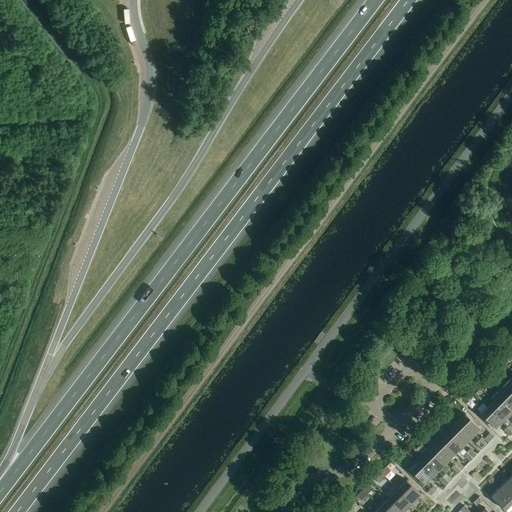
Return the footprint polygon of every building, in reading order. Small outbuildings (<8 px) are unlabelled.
[(502,386),(511,395),(511,383),(509,380),(502,386)] [(496,392),(511,407),(511,395),(502,386),(496,392)] [(493,401),(509,417),(511,414),(510,412),(511,410),(511,407),(496,392),(490,398),(493,401)] [(501,421),(507,427),(511,431),(511,425),(510,423),(506,420),(509,417),(493,401),(487,407),(501,421)] [(495,428),(501,421),(487,407),(480,413),(495,428)] [(465,414),(459,420),(473,435),(480,428),(465,414)] [(459,420),(453,426),(467,441),(473,435),(459,420)] [(439,425),(435,421),(431,425),(434,429),(439,425)] [(453,426),(447,432),(461,447),(467,441),(453,426)] [(511,433),(511,431),(507,427),(503,430),(510,436),(511,433)] [(447,432),(441,438),(440,438),(455,453),(461,447),(447,432)] [(438,435),(432,442),(449,459),(455,453),(440,438),(441,438),(438,435)] [(482,437),(479,440),(485,446),(488,443),(482,437)] [(475,443),(481,449),(485,446),(479,440),(475,443)] [(432,442),(426,448),(443,465),(449,459),(432,442)] [(426,448),(419,454),(437,471),(443,465),(426,448)] [(470,449),(467,452),(473,458),(476,455),(470,449)] [(473,458),(467,452),(463,455),(469,461),(473,458)] [(413,460),(416,463),(431,477),(437,471),(419,454),(413,460)] [(458,461),(454,464),(460,470),(464,467),(458,461)] [(416,463),(410,469),(424,484),(431,477),(416,463)] [(451,467),(457,473),(457,474),(460,470),(454,464),(451,467)] [(386,466),(380,472),(384,477),(390,470),(386,466)] [(384,477),(380,472),(374,478),(379,482),(384,477)] [(445,473),(442,476),(448,482),(452,479),(445,473)] [(439,480),(445,486),(448,482),(442,476),(439,480)] [(511,480),(509,477),(500,486),(511,498),(511,480)] [(406,480),(397,489),(411,503),(420,494),(406,480)] [(368,484),(362,490),(367,494),(373,488),(368,484)] [(427,492),(430,495),(436,489),(433,486),(427,492)] [(511,498),(500,486),(491,496),(505,510),(510,504),(511,505),(511,498)] [(397,489),(388,498),(402,511),(411,503),(397,489)] [(367,494),(362,490),(356,496),(361,500),(367,494)] [(476,505),(482,499),(479,496),(473,502),(476,505)] [(402,511),(388,498),(379,507),(384,511),(402,511)] [(350,501),(345,507),(349,511),(355,506),(350,501)]
